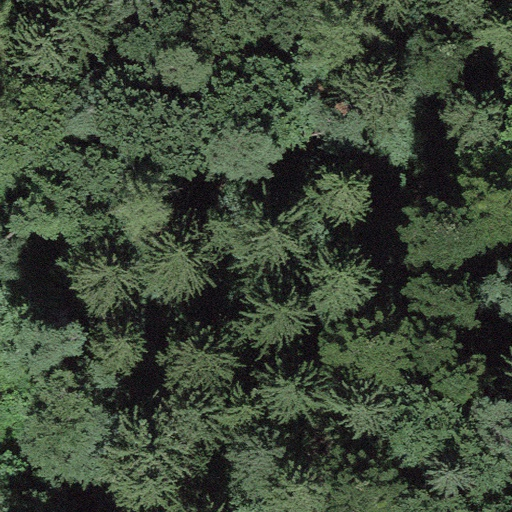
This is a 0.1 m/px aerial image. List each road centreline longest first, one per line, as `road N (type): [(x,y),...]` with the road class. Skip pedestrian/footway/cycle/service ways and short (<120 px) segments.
road 1 (track): [(511,150),(392,212),(324,511)]
road 2 (track): [(392,212),(214,0)]
